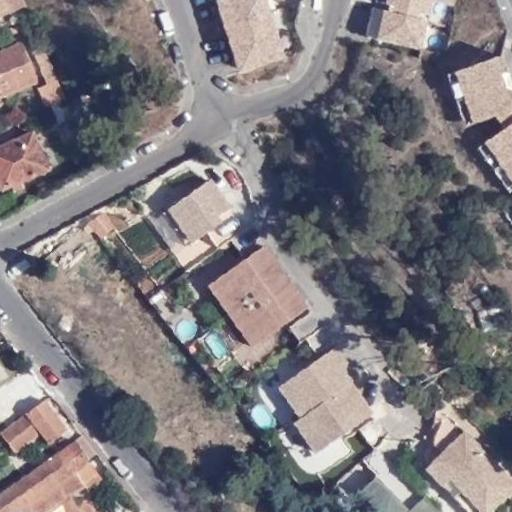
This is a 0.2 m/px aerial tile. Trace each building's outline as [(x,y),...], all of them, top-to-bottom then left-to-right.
[(0,0),(0,14),(26,3),(25,0),(0,0)] [(285,58),(266,0),(217,0),(222,16),(227,14),(233,31),(227,33),(236,62),(242,60),(245,70),(285,58)] [(429,15),(432,0),(376,0),(376,2),(390,5),(419,12),(429,15)] [(418,19),(419,12),(390,5),(388,12),(418,19)] [(428,21),(418,19),(388,12),(374,8),(367,36),(421,49),(428,21)] [(20,25),(55,103),(68,98),(33,18),(20,25)] [(21,46),(0,55),(0,96),(36,81),(21,46)] [(505,84),(502,75),(507,72),(501,56),(455,72),(465,98),(505,84)] [(511,84),(508,71),(507,72),(502,75),(505,84),(508,93),(511,91),(511,84)] [(511,91),(508,93),(505,84),(465,98),(474,124),(496,116),(511,110),(511,91)] [(55,103),(53,105),(63,126),(77,120),(68,98),(55,103)] [(501,164),(511,156),(511,110),(496,116),(505,129),(485,142),(501,164)] [(35,134),(0,148),(0,183),(3,190),(50,170),(35,134)] [(511,156),(501,164),(511,180),(511,156)] [(53,180),(57,189),(85,174),(80,166),(53,180)] [(246,232),(211,181),(164,213),(188,248),(209,233),(220,250),(246,232)] [(263,249),(208,288),(253,350),(307,312),(263,249)] [(219,364),(247,346),(230,320),(202,338),(219,364)] [(334,349),(278,388),(300,420),(294,424),(316,454),(372,416),(350,385),(357,380),(334,349)] [(0,431),(45,399),(30,377),(0,398),(0,418),(0,419),(0,431)] [(47,401),(4,435),(18,453),(43,433),(52,444),(69,431),(47,401)] [(461,509),(464,511),(492,511),(510,496),(446,427),(434,438),(448,453),(444,457),(432,468),(466,504),(461,509)] [(99,455),(85,437),(78,441),(91,461),(99,455)] [(444,457),(448,453),(434,438),(434,447),(444,457)] [(77,440),(45,464),(69,497),(100,473),(91,461),(78,441),(77,440)] [(363,465),(377,480),(389,468),(376,454),(363,465)] [(69,497),(45,464),(34,472),(13,487),(32,511),(80,511),(78,509),(69,497)] [(427,473),(461,509),(466,504),(432,468),(427,473)] [(374,511),(380,511),(383,510),(368,495),(381,484),(377,480),(359,496),(374,511)] [(407,511),(381,484),(368,495),(383,510),(380,511),(435,511),(425,500),(412,511),(407,511)] [(32,511),(13,487),(4,494),(0,496),(0,511),(32,511)] [(97,511),(89,500),(78,509),(80,511),(97,511)]
